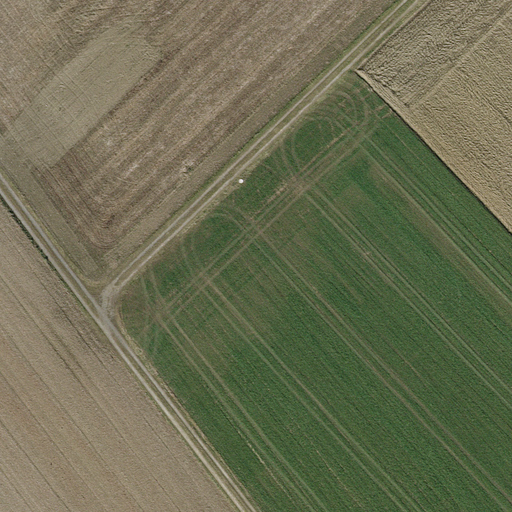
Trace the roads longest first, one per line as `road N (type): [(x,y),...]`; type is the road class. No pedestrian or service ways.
road 1 (track): [(106,305),(426,0)]
road 2 (track): [(0,160),(256,511)]
